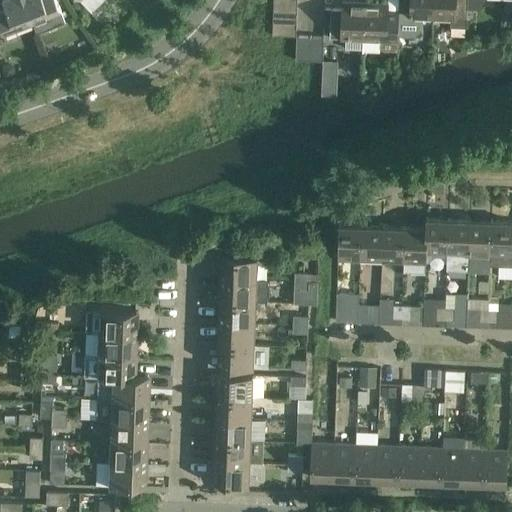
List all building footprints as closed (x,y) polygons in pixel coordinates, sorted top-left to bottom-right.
[(34,24),(24,0),(0,0),(0,21),(5,35),(34,24)] [(57,0),(24,0),(34,24),(37,33),(66,22),(57,0)] [(104,0),(81,0),(93,12),(104,0)] [(298,13),(298,1),(274,0),(274,12),(298,13)] [(433,18),(433,0),(399,0),(399,11),(399,30),(415,31),(423,24),(423,18),(433,18)] [(468,8),(468,0),(433,0),(433,18),(451,19),(451,27),(467,28),(468,8)] [(468,0),(468,8),(481,9),(481,0),(468,0)] [(331,9),(330,34),(342,34),(342,39),(346,39),(346,48),(364,49),(364,40),(366,3),(343,2),(343,9),(331,9)] [(399,30),(399,11),(388,11),(388,4),(366,3),(364,40),(381,41),(381,48),(383,50),(398,51),(399,30)] [(297,24),(298,13),(274,12),(273,23),(297,24)] [(297,36),(297,24),(273,23),(273,35),(296,36),(297,36)] [(310,37),(297,36),(296,36),(295,60),(309,61),(310,37)] [(324,38),(310,37),(309,61),(323,61),(324,38)] [(448,254),(449,219),(427,219),(426,228),(427,228),(426,263),(447,263),(448,254)] [(470,255),(471,220),(449,219),(448,254),(470,255)] [(492,256),(493,221),(471,220),(470,255),(491,255),(492,256)] [(491,255),(491,264),(511,265),(511,221),(493,221),(492,256),(491,255)] [(361,260),(362,226),(340,225),(338,260),(361,260)] [(383,261),(384,227),(362,226),(361,260),(383,261)] [(405,262),(406,228),(384,227),(383,261),(405,262)] [(427,228),(426,228),(406,228),(405,262),(404,272),(425,273),(426,263),(427,228)] [(223,256),(222,278),(257,279),(258,257),(223,256)] [(295,272),(295,281),(310,282),(310,273),(295,272)] [(222,278),(222,300),(256,301),(268,302),(269,280),(257,279),(222,278)] [(310,290),(310,282),(295,281),(295,290),(310,290)] [(360,304),(360,295),(337,294),(336,322),(359,323),(359,317),(360,304)] [(455,294),(454,307),(454,320),(454,326),(467,327),(468,294),(455,294)] [(255,323),(256,301),(222,300),(221,322),(255,323)] [(368,305),(360,304),(359,317),(368,317),(368,305)] [(402,318),(403,306),(394,305),(394,318),(402,318)] [(411,306),(403,306),(402,318),(411,319),(411,306)] [(445,320),(446,307),(437,307),(437,320),(445,320)] [(454,307),(446,307),(445,320),(454,320),(454,307)] [(489,322),(489,309),(480,308),(480,321),(489,322)] [(498,309),(489,309),(489,322),(497,322),(498,309)] [(103,311),(102,332),(136,333),(137,312),(103,311)] [(308,325),(309,316),(294,316),(293,324),(308,325)] [(44,322),(44,331),(59,332),(59,323),(44,322)] [(254,345),(255,323),(221,322),(220,344),(254,345)] [(308,333),(308,325),(293,324),(293,333),(308,333)] [(58,340),(59,332),(44,331),(43,339),(58,340)] [(136,333),(102,332),(87,332),(86,353),(135,355),(136,333)] [(268,345),(254,345),(220,344),(220,352),(210,352),(210,365),(254,367),(268,367),(268,345)] [(135,376),(135,355),(86,353),(85,377),(115,378),(115,377),(135,378),(135,376)] [(307,369),(307,360),(292,359),(292,368),(307,369)] [(57,366),(43,365),(42,374),(57,374),(57,366)] [(34,379),(34,369),(22,368),(21,378),(34,379)] [(360,369),(360,389),(376,389),(376,369),(360,369)] [(425,371),(424,379),(435,379),(436,371),(425,371)] [(468,373),(468,384),(488,384),(488,373),(468,373)] [(57,383),(57,374),(42,374),(42,382),(57,383)] [(252,397),(253,375),(219,374),(218,396),(252,397)] [(149,377),(135,376),(135,378),(115,377),(115,378),(114,398),(148,399),(149,377)] [(306,377),(292,376),(291,385),(306,386),(306,377)] [(34,390),(34,379),(21,378),(21,389),(34,390)] [(340,378),(340,388),(351,389),(351,378),(340,378)] [(286,407),(304,407),(305,387),(287,386),(286,407)] [(382,388),(381,398),(395,398),(396,388),(382,388)] [(359,393),(359,405),(367,405),(367,393),(359,393)] [(398,394),(397,412),(420,413),(420,395),(398,394)] [(252,419),(252,397),(218,396),(217,418),(252,419)] [(148,399),(114,398),(98,397),(97,419),(113,420),(147,421),(148,399)] [(53,401),(41,401),(41,417),(52,418),(53,409),(53,401)] [(53,409),(52,418),(67,418),(68,410),(53,409)] [(298,412),(298,420),(313,421),(313,412),(298,412)] [(32,425),(33,414),(20,414),(20,424),(32,425)] [(67,427),(67,418),(52,418),(52,426),(67,427)] [(251,441),(252,419),(217,418),(216,440),(251,441)] [(147,443),(147,421),(113,420),(112,442),(147,443)] [(298,420),(298,429),(313,429),(313,421),(298,420)] [(356,444),(355,479),(376,479),(378,444),(378,432),(356,432),(356,444)] [(43,448),(44,438),(31,437),(31,448),(43,448)] [(51,444),(51,452),(64,453),(64,444),(64,440),(52,440),(51,444)] [(250,463),(251,441),(216,440),(216,462),(250,463)] [(146,465),(147,443),(112,442),(111,464),(146,465)] [(333,478),(334,443),(312,442),(311,477),(333,478)] [(355,479),(356,444),(334,443),(333,478),(355,479)] [(398,480),(399,445),(378,444),(376,479),(398,480)] [(420,481),(421,446),(399,445),(398,480),(420,481)] [(442,482),(443,447),(421,446),(420,481),(442,482)] [(463,483),(465,448),(443,447),(442,482),(463,483)] [(43,459),(43,448),(31,448),(30,458),(43,459)] [(485,483),(487,449),(465,448),(463,483),(485,483)] [(508,449),(487,449),(485,483),(507,484),(508,449)] [(66,453),(51,452),(51,461),(66,461),(66,453)] [(303,465),(303,455),(289,455),(288,464),(303,465)] [(65,470),(66,461),(51,461),(51,469),(65,470)] [(249,485),(250,463),(216,462),(215,483),(249,485)] [(145,487),(146,465),(111,464),(111,486),(145,487)] [(303,473),(303,465),(288,464),(288,472),(303,473)] [(57,505),(58,492),(47,491),(47,504),(57,505)] [(68,505),(68,492),(58,492),(57,505),(68,505)] [(11,511),(12,503),(1,502),(1,511),(11,511)] [(22,511),(22,503),(12,503),(11,511),(22,511)]
